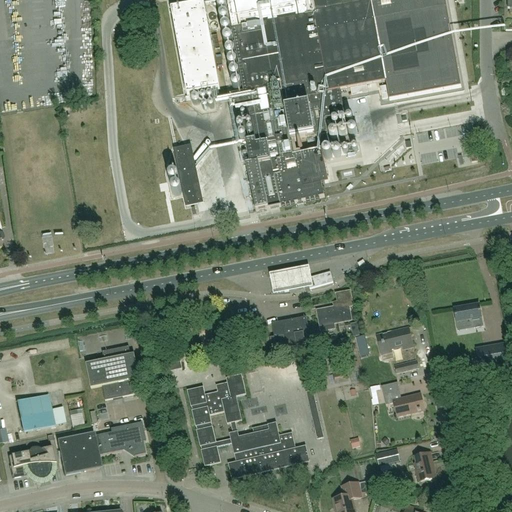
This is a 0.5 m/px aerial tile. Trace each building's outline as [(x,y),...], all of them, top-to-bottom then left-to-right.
[(345,116),(342,101),(321,105),(320,96),(386,83),(390,102),(462,89),(445,0),(188,0),(190,8),(172,11),(188,97),(221,91),(205,5),(224,2),(224,5),(227,7),(228,6),(245,94),(233,97),(239,128),(238,130),(239,132),(240,133),(242,132),(243,136),(241,137),(240,138),(240,140),(241,142),(244,143),(246,141),(251,166),(250,166),(249,167),(248,168),(248,170),(255,212),(325,199),(322,185),(328,184),(322,152),(294,157),(291,142),(326,136),(326,135),(356,129),(355,122),(326,127),(324,120),(345,116)] [(85,39),(94,39),(95,23),(86,23),(85,39)] [(230,42),(228,33),(221,35),(224,44),(230,42)] [(68,89),(66,64),(59,65),(61,89),(68,89)] [(48,110),(45,84),(35,86),(38,111),(48,110)] [(368,93),(367,87),(351,91),(352,97),(368,93)] [(382,101),(388,100),(386,88),(380,89),(382,101)] [(468,105),(456,106),(456,113),(469,112),(468,105)] [(378,118),(361,130),(368,139),(385,126),(378,118)] [(187,207),(197,205),(186,149),(175,151),(187,207)] [(475,149),(469,150),(472,164),(478,163),(475,149)] [(168,154),(160,159),(171,177),(175,174),(170,167),(174,164),(168,154)] [(117,171),(118,181),(147,179),(147,169),(117,171)] [(344,268),(348,275),(356,270),(352,264),(344,268)] [(312,287),(308,266),(269,274),(273,294),(312,287)] [(333,283),(330,273),(327,274),(311,278),(310,279),(308,282),(310,289),(310,290),(333,283)] [(333,324),(352,320),(349,307),(354,306),(351,292),(337,295),(340,307),(318,311),(322,331),(334,329),(333,324)] [(472,307),(454,310),(458,329),(477,326),(476,323),(482,322),(479,305),(478,306),(477,304),(471,305),(472,307)] [(270,339),(271,342),(273,352),(321,343),(318,330),(309,331),(306,318),(272,324),(274,338),(270,339)] [(408,328),(377,336),(382,355),(392,352),(391,350),(402,347),(402,350),(413,347),(408,328)] [(510,366),(507,346),(477,351),(480,371),(500,368),(510,366)] [(105,363),(91,366),(86,367),(92,391),(103,389),(106,403),(137,397),(134,383),(140,381),(135,357),(131,358),(130,349),(103,355),(105,363)] [(181,362),(173,364),(175,371),(182,369),(181,362)] [(417,362),(395,367),(396,375),(419,369),(417,362)] [(347,372),(334,375),(335,384),(349,382),(347,372)] [(227,383),(216,386),(218,393),(206,396),(204,388),(188,391),(206,467),(221,464),(217,448),(232,445),(236,463),(228,465),(232,481),(308,463),(309,463),(306,447),(296,449),(292,434),(282,436),(280,437),(277,427),(277,424),(275,424),(268,426),(264,427),(253,430),(254,435),(251,435),(239,438),(237,426),(236,423),(242,422),(236,398),(246,395),(242,376),(239,376),(226,379),(227,383)] [(421,395),(407,398),(402,400),(398,383),(382,387),(387,406),(394,404),(397,418),(425,412),(421,395)] [(313,391),(306,393),(308,401),(315,399),(313,391)] [(49,396),(18,403),(25,433),(55,427),(49,396)] [(82,414),(70,417),(73,429),(84,426),(82,414)] [(104,455),(123,451),(124,449),(135,456),(146,454),(143,444),(141,443),(142,442),(143,441),(140,427),(135,424),(132,429),(123,431),(118,428),(116,432),(100,435),(104,455)] [(323,431),(315,433),(317,440),(324,439),(323,431)] [(104,455),(100,435),(93,437),(93,434),(79,437),(77,438),(76,437),(57,442),(65,477),(81,473),(84,473),(100,469),(97,456),(104,455)] [(361,440),(353,441),(355,451),(363,450),(361,440)] [(28,453),(9,457),(13,480),(33,476),(36,478),(40,480),(44,480),(47,479),(50,476),(51,472),(52,468),(51,464),(56,465),(56,464),(52,448),(42,450),(38,449),(34,449),(31,450),(28,453)] [(376,456),(379,468),(400,463),(397,451),(376,456)] [(430,454),(415,458),(416,465),(414,465),(419,483),(436,479),(430,454)] [(359,484),(342,489),(344,498),(333,500),(335,511),(354,511),(352,501),(362,499),(359,484)]
